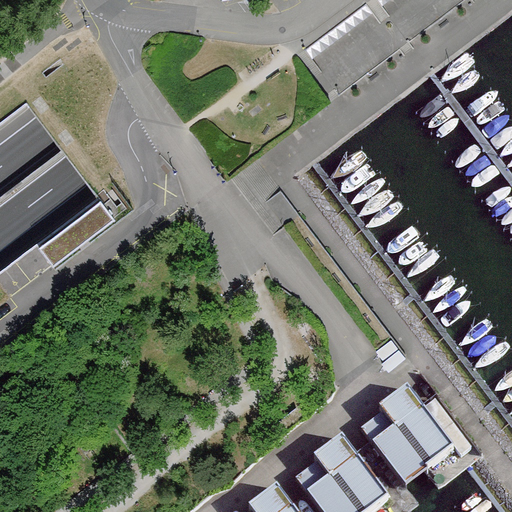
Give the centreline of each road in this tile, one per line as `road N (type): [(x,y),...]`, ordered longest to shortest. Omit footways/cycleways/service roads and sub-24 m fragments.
road 1 (motorway): [(0,228),(301,0)]
road 2 (motorway): [(219,0),(0,167)]
road 3 (residential): [(97,0),(262,30),(297,27),(338,0)]
